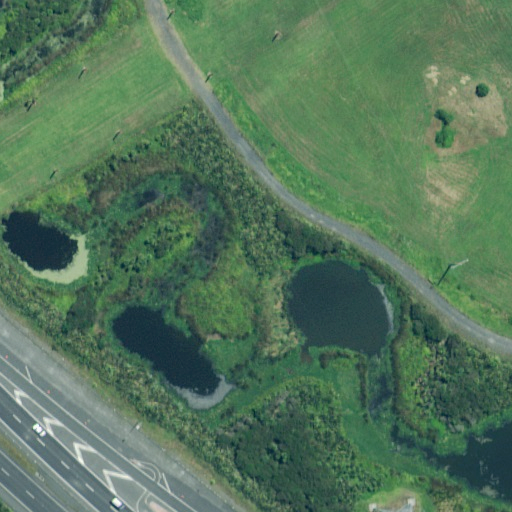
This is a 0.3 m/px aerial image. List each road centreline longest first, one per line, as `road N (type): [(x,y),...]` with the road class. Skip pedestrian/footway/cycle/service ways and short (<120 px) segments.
road 1 (track): [(511,353),(354,237),(292,204),(235,154),(155,0)]
road 2 (motorway): [(0,362),(184,511)]
road 3 (motorway): [(0,399),(122,511)]
